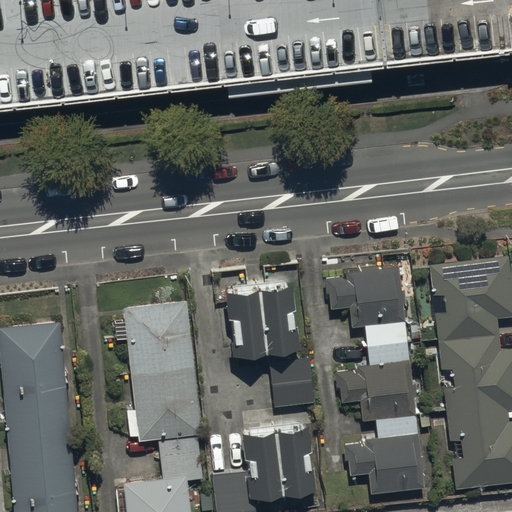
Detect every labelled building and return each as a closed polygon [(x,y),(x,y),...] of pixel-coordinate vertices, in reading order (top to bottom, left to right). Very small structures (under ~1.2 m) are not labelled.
[(511,0),(0,0),(0,94),(511,36),(511,0)] [(511,279),(509,247),(429,255),(432,283),(443,282),(445,301),(434,302),(437,330),(500,324),(498,309),(511,307),(511,279)] [(399,255),(345,261),(345,268),(324,270),(326,285),(328,285),(330,301),(348,299),(351,319),(365,318),(405,313),(399,255)] [(290,274),(226,282),(234,348),(298,340),(290,274)] [(184,289),(120,297),(137,432),(201,424),(184,289)] [(80,511),(59,312),(0,318),(0,364),(13,511),(80,511)] [(405,313),(365,318),(369,356),(410,351),(405,313)] [(511,339),(501,341),(500,324),(437,330),(440,359),(452,357),(453,375),(443,376),(449,430),(460,428),(463,448),(452,449),(455,479),(511,472),(511,412),(509,413),(507,401),(511,400),(511,339)] [(308,350),(268,355),(273,401),(313,396),(308,350)] [(369,356),(357,357),(358,360),(334,363),(336,380),(339,380),(340,395),(358,393),(361,415),(375,414),(416,409),(410,351),(369,356)] [(416,409),(375,414),(376,428),(419,423),(416,409)] [(306,413),(242,421),(247,464),(250,492),(315,483),(306,413)] [(376,428),(364,429),(364,434),(343,437),(345,450),(348,450),(350,469),(368,467),(370,485),(425,479),(419,423),(376,428)] [(198,429),(158,435),(163,473),(186,470),(203,468),(198,429)] [(247,464),(211,468),(216,509),(251,505),(250,492),(247,464)] [(163,473),(123,478),(126,511),(190,511),(186,470),(163,473)]
